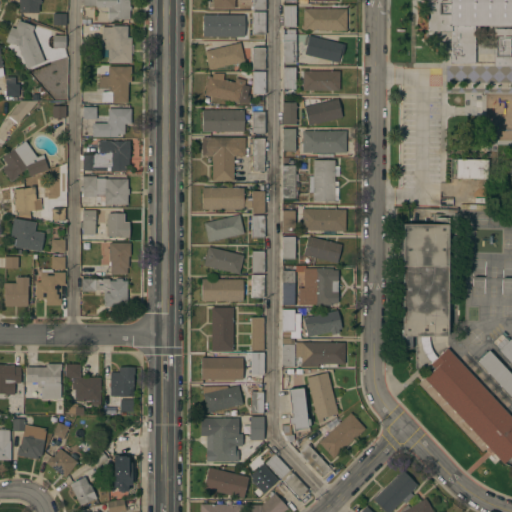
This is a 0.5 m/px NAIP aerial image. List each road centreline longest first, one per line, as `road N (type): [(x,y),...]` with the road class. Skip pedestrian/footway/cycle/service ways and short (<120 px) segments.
road 1 (residential): [(401,427),(388,413),(376,368),(376,0)]
road 2 (tertiary): [(163,0),(163,333)]
road 3 (residential): [(0,333),(163,333)]
road 4 (residential): [(401,427),(480,498),(511,510)]
road 5 (tertiary): [(162,380),(163,504)]
